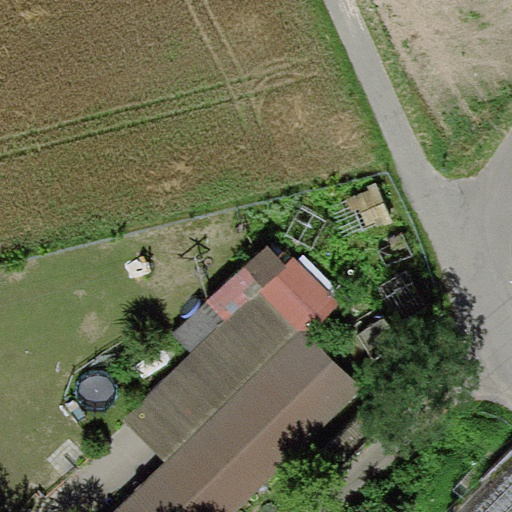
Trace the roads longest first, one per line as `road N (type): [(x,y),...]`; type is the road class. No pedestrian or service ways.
road 1 (track): [(453,235),(336,0)]
road 2 (track): [(511,368),(358,511)]
road 3 (track): [(453,235),(511,358)]
